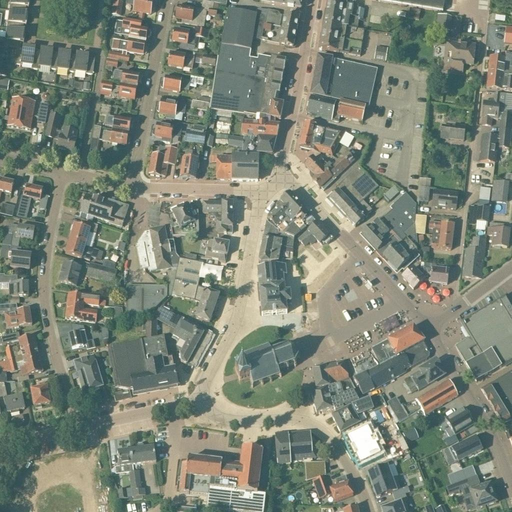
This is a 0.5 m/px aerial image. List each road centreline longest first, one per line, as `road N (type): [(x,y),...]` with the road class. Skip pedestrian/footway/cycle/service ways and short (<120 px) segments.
road 1 (residential): [(473,0),(472,14),(486,16),(452,298),(461,307)]
road 2 (residential): [(78,428),(43,283),(62,171)]
road 3 (residential): [(195,400),(236,319),(262,196)]
road 4 (residential): [(132,187),(167,0)]
road 5 (residential): [(511,491),(480,414),(427,330)]
road 6 (residential): [(281,175),(312,0)]
road 7 (residential): [(262,196),(132,187)]
road 8 (unclassified): [(78,428),(195,400)]
road 9 (residential): [(367,511),(338,447),(299,419)]
